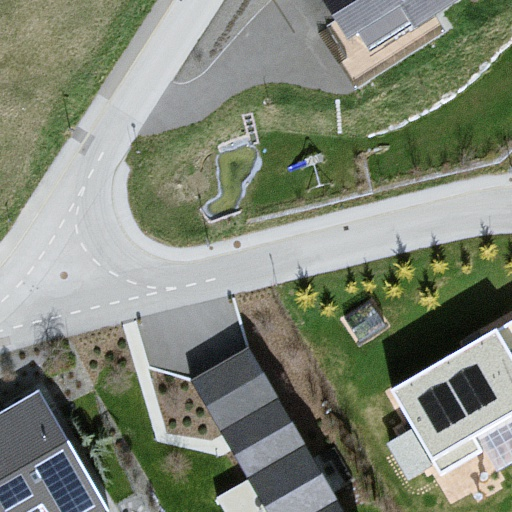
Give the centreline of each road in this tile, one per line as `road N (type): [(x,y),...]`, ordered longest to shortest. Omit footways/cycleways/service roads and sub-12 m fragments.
road 1 (residential): [(48,315),(511,203)]
road 2 (residential): [(48,315),(54,256),(79,189),(198,0)]
